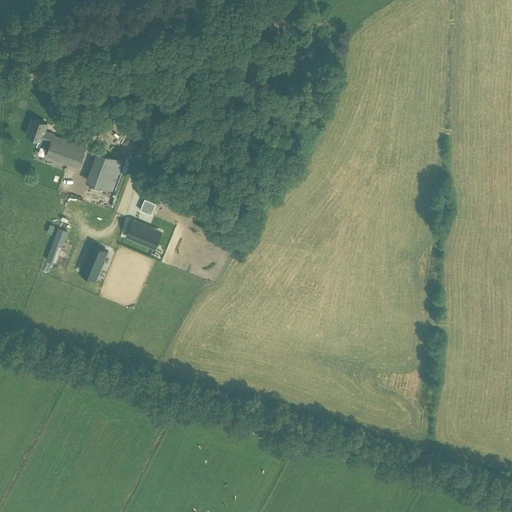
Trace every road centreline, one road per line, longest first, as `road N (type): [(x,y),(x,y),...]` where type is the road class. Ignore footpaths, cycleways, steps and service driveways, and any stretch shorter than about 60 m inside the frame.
road 1 (unknown): [(101,55),(138,104),(142,155),(107,237),(86,239),(59,202)]
road 2 (track): [(49,70),(240,12),(250,0)]
